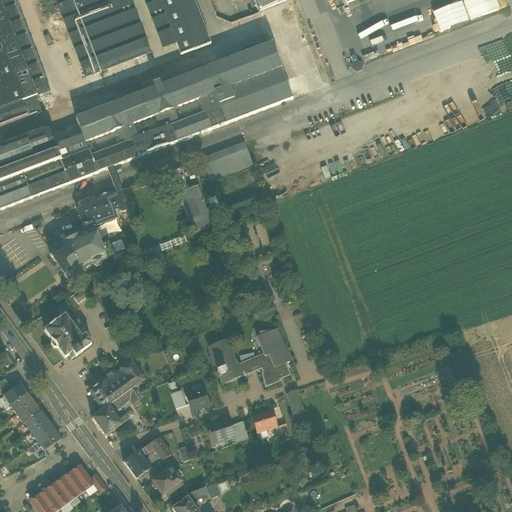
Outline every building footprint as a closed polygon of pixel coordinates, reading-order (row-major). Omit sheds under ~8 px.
[(0,0),(0,5),(35,98),(48,93),(12,0),(0,0)] [(71,0),(56,0),(86,79),(100,73),(71,0)] [(71,0),(100,73),(137,59),(114,0),(71,0)] [(114,0),(137,59),(150,54),(129,0),(114,0)] [(176,44),(158,0),(143,0),(163,50),(176,44)] [(210,45),(193,0),(158,0),(176,44),(180,56),(210,45)] [(208,0),(215,18),(231,25),(259,14),(258,11),(254,0),(208,0)] [(254,0),(258,11),(288,0),(254,0)] [(494,0),(468,0),(463,2),(470,21),(499,10),(494,0)] [(440,33),(469,22),(462,2),(433,13),(440,33)] [(0,129),(41,113),(35,98),(0,5),(0,129)] [(77,124),(49,134),(60,163),(53,166),(61,188),(291,100),(292,101),(293,100),(292,100),(285,81),(285,80),(281,70),(281,69),(280,69),(276,58),(276,57),(271,45),(270,45),(270,46),(263,48),(261,49),(262,49),(255,52),(254,50),(253,51),(253,52),(246,55),(246,54),(245,55),(238,58),(238,57),(237,58),(230,61),(230,60),(229,61),(222,64),(221,64),(214,67),(213,67),(206,70),(205,70),(160,88),(158,84),(153,86),(154,90),(75,120),(77,124)] [(353,69),(356,72),(360,70),(361,66),(360,66),(358,64),(355,56),(351,58),(353,65),(354,65),(353,69)] [(75,120),(48,131),(49,134),(77,124),(75,120)] [(48,131),(0,149),(0,208),(1,211),(61,188),(53,166),(60,163),(49,134),(48,131)] [(202,160),(204,166),(246,150),(244,144),(202,160)] [(210,181),(210,182),(252,166),(246,150),(204,166),(206,170),(210,181)] [(293,174),(281,180),(273,162),(260,168),(274,198),(299,186),(293,174)] [(210,181),(206,170),(199,173),(203,184),(210,181)] [(183,205),(194,234),(211,227),(197,189),(173,198),(176,208),(183,205)] [(76,208),(85,231),(93,229),(91,225),(104,220),(115,215),(121,213),(122,213),(126,212),(128,208),(126,204),(125,204),(120,191),(115,193),(76,208)] [(212,211),(220,208),(216,197),(207,200),(212,211)] [(91,225),(93,229),(117,220),(115,215),(104,220),(91,225)] [(117,220),(93,229),(98,243),(103,238),(109,234),(116,233),(123,233),(118,227),(117,220)] [(98,243),(93,229),(85,231),(73,235),(75,240),(66,244),(51,255),(50,255),(49,256),(54,263),(57,261),(64,272),(64,273),(63,275),(64,276),(64,277),(65,279),(67,279),(69,279),(82,270),(84,270),(87,269),(89,267),(90,266),(93,264),(94,266),(96,267),(101,265),(102,263),(102,261),(105,260),(112,257),(108,245),(100,248),(98,243)] [(75,240),(73,235),(64,238),(66,244),(75,240)] [(121,240),(111,244),(115,254),(125,250),(121,240)] [(124,252),(112,257),(116,266),(128,261),(124,252)] [(54,263),(64,276),(63,275),(64,273),(64,272),(57,261),(54,263)] [(75,299),(78,303),(84,299),(81,295),(75,299)] [(58,321),(57,320),(57,319),(56,319),(50,324),(49,324),(49,325),(50,327),(49,327),(50,327),(44,331),(51,341),(51,342),(51,345),(53,348),(56,349),(57,349),(64,359),(68,356),(72,353),(75,357),(82,352),(91,345),(85,336),(81,339),(77,334),(83,330),(77,322),(71,326),(65,316),(59,320),(58,321)] [(21,323),(25,328),(30,325),(27,320),(21,323)] [(87,335),(83,330),(77,334),(81,339),(85,336),(87,335)] [(263,375),(266,387),(278,381),(278,380),(279,379),(279,380),(289,376),(284,364),(290,362),(278,334),(277,334),(276,331),(273,332),(273,331),(259,334),(260,337),(260,338),(257,339),(263,353),(265,357),(265,358),(260,360),(259,358),(255,360),(255,359),(255,358),(253,355),(242,357),(239,357),(241,365),(241,366),(237,367),(240,374),(244,372),(245,375),(261,368),(264,374),(263,375)] [(220,378),(223,385),(241,378),(240,374),(237,367),(236,365),(235,366),(225,342),(209,349),(219,373),(217,374),(219,378),(220,378)] [(120,371),(125,378),(133,389),(141,383),(143,382),(144,382),(130,363),(120,371)] [(120,371),(103,383),(108,391),(125,378),(120,371)] [(125,378),(108,391),(116,401),(131,390),(132,390),(133,389),(125,378)] [(0,392),(9,386),(4,381),(0,383),(0,392)] [(14,382),(9,386),(0,392),(0,393),(3,398),(4,398),(4,397),(18,387),(14,382)] [(107,407),(116,401),(108,391),(103,383),(89,393),(102,412),(108,408),(107,407)] [(10,407),(11,407),(26,395),(20,386),(18,387),(4,397),(4,398),(7,402),(6,403),(10,407)] [(107,407),(108,408),(111,413),(117,409),(118,410),(129,402),(132,406),(139,401),(135,396),(132,390),(131,390),(116,401),(107,407)] [(192,394),(185,396),(190,412),(209,406),(204,391),(192,395),(192,394)] [(186,407),(181,392),(171,395),(176,410),(186,407)] [(287,396),(294,416),(302,413),(295,393),(287,396)] [(16,417),(17,416),(33,404),(26,395),(11,407),(14,411),(13,412),(16,417)] [(4,398),(3,398),(0,400),(0,403),(5,411),(10,407),(6,403),(7,402),(4,398)] [(23,426),(25,424),(40,414),(33,404),(17,416),(20,420),(19,421),(23,426)] [(118,421),(111,413),(108,408),(102,412),(92,420),(97,427),(96,427),(99,431),(105,438),(106,437),(121,426),(118,421)] [(252,419),(257,434),(266,431),(276,428),(272,412),(259,416),(260,417),(252,419)] [(30,434),(31,434),(47,422),(41,413),(40,414),(25,424),(28,429),(27,429),(30,434)] [(125,416),(118,421),(121,426),(129,420),(125,416)] [(205,428),(211,446),(234,438),(235,438),(231,427),(229,420),(205,428)] [(37,443),(38,443),(54,431),(47,422),(31,434),(34,438),(33,439),(37,443)] [(234,438),(236,444),(248,440),(242,423),(231,427),(235,438),(234,438)] [(278,428),(283,441),(290,439),(285,425),(278,428)] [(61,441),(54,431),(38,443),(41,447),(40,448),(44,453),(61,441)] [(266,431),(257,434),(259,441),(268,438),(266,431)] [(148,455),(150,453),(154,450),(163,462),(171,456),(158,439),(144,449),(148,455)] [(179,450),(183,463),(190,461),(185,448),(179,450)] [(145,457),(148,455),(144,449),(138,454),(142,459),(145,457)] [(158,465),(163,462),(154,450),(150,453),(158,465)] [(149,470),(146,465),(142,459),(138,454),(124,464),(136,481),(150,471),(152,470),(151,468),(149,470)] [(79,467),(71,473),(85,492),(93,486),(94,486),(89,480),(79,467)] [(166,495),(171,491),(181,484),(171,470),(167,472),(165,474),(152,483),(152,484),(151,486),(154,490),(156,490),(157,490),(157,491),(158,491),(162,497),(166,495)] [(71,473),(63,479),(77,498),(85,492),(71,473)] [(97,492),(100,495),(106,490),(95,476),(89,480),(94,486),(93,486),(97,492)] [(303,478),(297,485),(302,490),(308,483),(303,478)] [(63,479),(54,485),(68,504),(77,498),(63,479)] [(227,482),(216,486),(220,496),(230,490),(227,482)] [(183,486),(181,484),(171,491),(172,494),(183,486)] [(207,495),(209,501),(220,496),(216,486),(216,484),(205,489),(208,495),(207,495)] [(54,485),(46,491),(60,510),(68,504),(54,485)] [(97,492),(93,486),(85,492),(89,498),(97,492)] [(184,497),(186,500),(187,499),(189,503),(207,495),(208,495),(205,489),(184,497)] [(46,491),(38,497),(48,511),(58,511),(60,510),(46,491)] [(35,511),(48,511),(38,497),(29,503),(35,511)] [(77,498),(68,504),(72,509),(80,503),(77,498)] [(196,511),(189,503),(187,499),(186,500),(172,510),(172,511),(196,511)]
